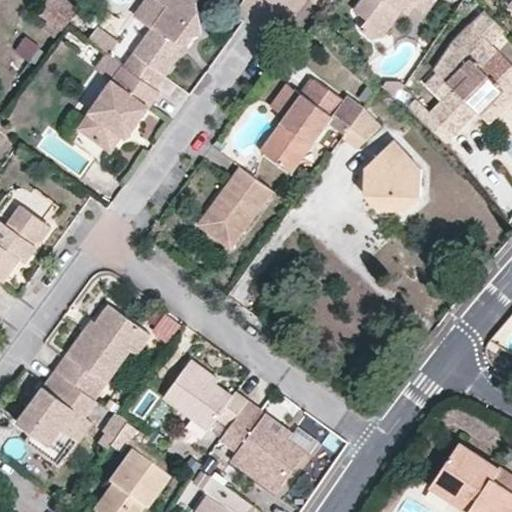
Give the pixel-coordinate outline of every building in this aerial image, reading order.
[(44,0),(34,14),(59,31),(78,5),(70,0),(44,0)] [(203,32),(197,0),(164,0),(172,5),(167,6),(125,63),(125,64),(153,85),(163,72),(165,74),(195,33),(203,32)] [(370,37),(388,36),(412,0),(365,0),(358,11),(369,21),(362,31),(370,37)] [(497,48),(511,35),(484,9),(455,40),(434,72),(435,73),(423,85),(440,100),(441,99),(453,86),(445,79),(469,54),(480,65),(497,48)] [(109,53),(118,39),(100,25),(90,39),(109,53)] [(24,33),(14,49),(32,61),(42,44),(24,33)] [(511,62),(497,48),(480,65),(469,54),(445,79),(453,86),(441,99),(461,118),(473,106),(477,110),(500,89),(509,98),(511,100),(511,62)] [(120,134),(130,118),(137,122),(160,90),(153,85),(125,64),(109,53),(97,69),(102,72),(113,80),(79,128),(109,149),(120,134)] [(297,88),(279,112),(285,116),(260,150),(289,171),(330,116),(349,129),(365,107),(346,95),(343,99),(315,79),(305,94),(297,88)] [(297,88),(288,82),(270,105),(279,112),(297,88)] [(402,91),(394,85),(388,93),(396,99),(402,91)] [(477,110),(487,120),(509,98),(500,89),(477,110)] [(440,100),(428,112),(448,132),(461,118),(441,99),(440,100)] [(383,127),(365,107),(349,129),(344,135),(361,149),(383,127)] [(448,132),(428,112),(418,123),(438,142),(448,132)] [(137,122),(130,118),(120,134),(126,137),(137,122)] [(396,138),(367,166),(368,195),(381,208),(409,209),(423,194),(425,167),(396,138)] [(199,225),(230,248),(273,190),(241,167),(199,225)] [(14,269),(8,266),(18,252),(24,257),(28,260),(40,243),(35,239),(48,221),(23,203),(10,222),(4,217),(0,221),(0,280),(1,280),(2,278),(6,280),(14,269)] [(53,225),(48,221),(35,239),(40,243),(53,225)] [(8,266),(14,269),(24,257),(18,252),(8,266)] [(56,372),(93,399),(129,351),(135,354),(149,334),(108,306),(97,322),(89,334),(84,331),(56,372)] [(153,329),(168,340),(181,322),(166,311),(153,329)] [(97,322),(92,319),(84,331),(89,334),(97,322)] [(231,394),(215,384),(206,378),(209,373),(190,359),(164,396),(190,415),(208,428),(217,416),(229,425),(247,400),(236,391),(233,390),(231,394)] [(46,446),(58,431),(74,442),(89,423),(83,418),(95,400),(93,399),(56,372),(47,383),(17,425),(46,446)] [(209,373),(206,378),(215,384),(218,379),(209,373)] [(305,453),(288,439),(259,419),(264,412),(258,408),(247,400),(229,425),(219,438),(237,451),(230,461),(275,493),(305,453)] [(264,412),(259,419),(288,439),(293,433),(264,412)] [(95,444),(104,450),(125,422),(116,415),(95,444)] [(190,415),(185,423),(203,435),(208,428),(190,415)] [(293,433),(288,439),(305,453),(309,455),(318,444),(297,428),(293,433)] [(461,443),(442,472),(479,498),(469,511),(511,511),(511,489),(497,480),(502,470),(461,443)] [(130,451),(108,481),(111,483),(91,510),(93,511),(136,511),(141,506),(144,508),(165,477),(130,451)] [(511,489),(511,472),(504,467),(502,470),(497,480),(511,489)] [(469,511),(479,498),(442,472),(433,487),(469,511)] [(196,511),(197,511),(230,511),(208,495),(196,511)]
